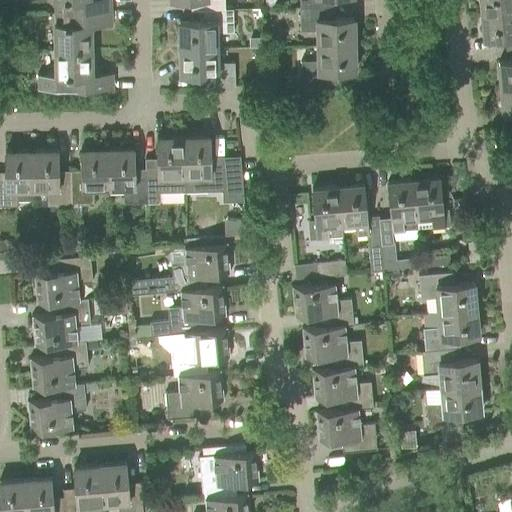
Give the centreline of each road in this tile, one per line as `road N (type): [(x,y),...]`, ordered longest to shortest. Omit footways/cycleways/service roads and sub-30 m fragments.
road 1 (residential): [(0,452),(295,427)]
road 2 (residential): [(295,427),(274,369),(273,169)]
road 3 (residential): [(273,169),(468,150)]
road 4 (residential): [(336,511),(360,489),(511,443)]
road 5 (residential): [(141,102),(242,101),(247,142),(273,169)]
road 6 (residential): [(0,124),(133,122),(133,102),(141,102)]
road 7 (residential): [(468,150),(458,0)]
